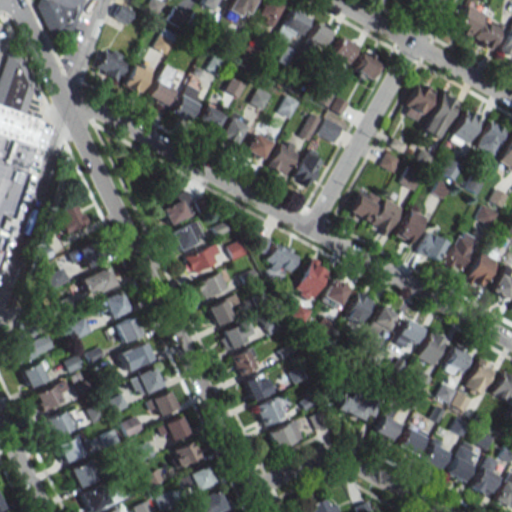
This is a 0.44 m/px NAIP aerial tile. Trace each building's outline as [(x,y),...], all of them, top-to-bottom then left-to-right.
[(80,0),(43,0),(34,31),(67,42),(80,0)] [(198,0),(197,3),(213,12),(219,0),(198,0)] [(251,0),(228,0),(223,9),(240,19),(251,0)] [(266,27),(278,6),(267,0),(260,0),(250,18),(266,27)] [(110,17),(125,24),(131,10),(116,3),(110,17)] [(488,48),(498,27),(477,16),(478,13),(460,4),(448,28),(488,48)] [(165,19),(178,26),(184,14),(172,7),(165,19)] [(306,21),(291,9),(271,33),(286,45),(306,21)] [(511,56),(511,18),(494,49),(511,58),(511,56)] [(303,39),(318,47),(327,30),(312,22),(303,39)] [(150,46),(162,54),(174,35),(161,27),(150,46)] [(321,63),(336,72),(353,45),(337,36),(321,63)] [(125,58),(103,47),(92,69),(114,80),(125,58)] [(366,80),(377,61),(359,51),(348,70),(366,80)] [(135,93),(146,67),(129,60),(118,86),(135,93)] [(167,78),(172,70),(162,63),(143,96),(161,106),(175,82),(167,78)] [(200,93),(183,83),(167,112),(184,122),(200,93)] [(396,108),(412,120),(431,94),(415,83),(396,108)] [(454,98),(439,90),(417,129),(432,138),(454,98)] [(286,118),(295,101),(282,94),(273,111),(286,118)] [(222,110),(202,102),(192,124),(211,133),(222,110)] [(445,140),(461,148),(477,117),(461,108),(445,140)] [(215,137),(232,145),(244,119),(228,111),(215,137)] [(294,134),(303,140),(316,118),(308,113),(294,134)] [(330,142),(337,127),(319,120),(313,135),(330,142)] [(471,147),(486,156),(501,129),(486,121),(471,147)] [(268,138),(250,130),(241,151),(258,159),(268,138)] [(510,171),(511,166),(511,134),(509,133),(494,162),(510,171)] [(263,164),(280,175),(296,149),(279,139),(263,164)] [(302,186),(319,156),(304,148),(288,178),(302,186)] [(389,171),(395,159),(382,152),(376,164),(389,171)] [(436,173),(451,180),(458,165),(443,158),(436,173)] [(0,164),(23,172),(0,240),(0,164)] [(411,189),(417,172),(402,166),(395,182),(411,189)] [(375,197),(357,188),(344,211),(362,221),(375,197)] [(192,211),(183,191),(156,204),(165,224),(192,211)] [(365,224),(381,233),(396,207),(380,198),(365,224)] [(61,233),(83,222),(72,201),(50,212),(61,233)] [(486,225),(493,213),(479,204),(472,217),(486,225)] [(405,245),(421,217),(405,208),(389,235),(405,245)] [(167,232),(175,250),(200,238),(192,220),(167,232)] [(443,241),(422,230),(412,251),(433,261),(443,241)] [(438,264),(454,273),(472,238),(456,230),(438,264)] [(74,249),(83,266),(102,256),(93,239),(74,249)] [(283,276),(294,253),(271,241),(259,264),(283,276)] [(217,259),(210,244),(179,258),(186,273),(217,259)] [(476,286),(490,262),(474,253),(460,277),(476,286)] [(308,300),(325,266),(307,257),(290,291),(308,300)] [(77,278),(84,295),(112,283),(105,266),(77,278)] [(66,280),(61,268),(44,274),(49,287),(66,280)] [(511,280),(511,278),(497,270),(486,289),(502,298),(511,280)] [(199,297),(223,286),(216,272),(192,282),(199,297)] [(332,309),(345,286),(328,277),(316,300),(332,309)] [(126,309),(117,291),(94,301),(103,319),(126,309)] [(340,316),(354,324),(367,300),(353,292),(340,316)] [(233,301),(230,294),(203,307),(212,325),(230,317),(225,306),(233,301)] [(393,311),(376,304),(365,327),(382,335),(393,311)] [(137,333),(129,316),(111,326),(119,342),(137,333)] [(419,327),(401,318),(390,342),(408,350),(419,327)] [(222,349),(249,335),(240,320),(214,333),(222,349)] [(412,356),(428,365),(442,338),(427,329),(412,356)] [(49,347),(42,332),(9,346),(16,362),(49,347)] [(150,357),(142,340),(122,349),(130,366),(150,357)] [(436,367),(453,377),(466,356),(449,345),(436,367)] [(235,374),(254,366),(246,348),(227,356),(235,374)] [(460,386),(477,394),(491,366),(475,358),(460,386)] [(46,376),(37,360),(17,371),(25,387),(46,376)] [(160,385),(153,367),(126,377),(132,395),(160,385)] [(511,377),(499,371),(487,393),(511,405),(511,377)] [(248,400),(268,391),(259,372),(239,381),(248,400)] [(58,401),(54,392),(65,388),(61,380),(30,393),(37,410),(58,401)] [(460,410),(466,397),(437,383),(431,397),(460,410)] [(142,402),(152,417),(173,404),(164,389),(142,402)] [(251,407),(261,425),(290,409),(281,391),(251,407)] [(372,402),(343,392),(337,412),(365,421),(372,402)] [(102,415),(96,403),(84,409),(89,421),(102,415)] [(77,424),(70,407),(41,419),(48,436),(77,424)] [(388,420),(390,409),(379,407),(373,435),(390,439),(394,421),(388,420)] [(156,426),(164,441),(185,430),(178,415),(156,426)] [(138,428),(132,416),(117,423),(123,435),(138,428)] [(263,433),(272,450),(298,437),(289,420),(263,433)] [(422,433),(404,423),(392,447),(410,456),(422,433)] [(53,444),(61,461),(82,452),(74,434),(53,444)] [(435,469),(446,446),(428,438),(418,462),(435,469)] [(167,451),(174,466),(198,454),(190,439),(167,451)] [(475,451),(458,441),(441,472),(458,482),(475,451)] [(466,486),(483,496),(495,474),(487,470),(492,460),(482,455),(466,486)] [(66,468),(74,488),(93,480),(85,461),(66,468)] [(210,481),(202,465),(184,475),(192,490),(210,481)] [(511,499),(511,474),(505,471),(489,499),(507,509),(511,499)] [(106,503),(97,484),(77,492),(85,511),(106,503)] [(187,498),(189,511),(218,511),(221,511),(217,492),(187,498)] [(304,511),(331,511),(334,511),(326,494),(301,506),(304,511)] [(129,507),(131,511),(149,511),(143,500),(129,507)]
